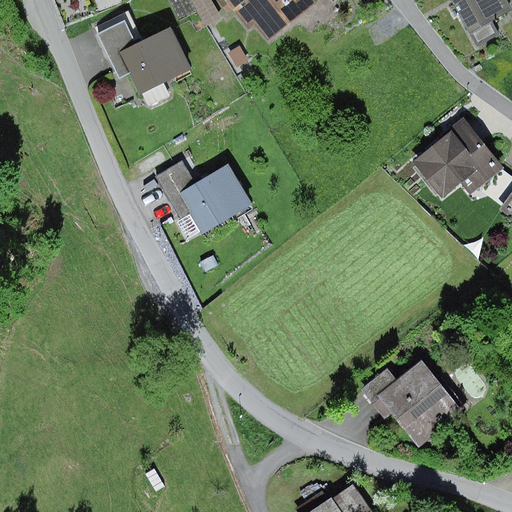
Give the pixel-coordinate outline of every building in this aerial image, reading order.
[(211,0),(189,0),(206,31),(223,22),(211,0)] [(218,0),(239,21),(245,15),(277,48),(326,2),(323,0),(218,0)] [(511,0),(459,0),(477,38),(511,21),(511,0)] [(134,26),(105,39),(123,79),(136,73),(147,98),(199,75),(182,35),(145,52),(134,26)] [(476,123),(419,161),(449,206),(506,169),(476,123)] [(239,167),(188,195),(210,237),(262,209),(239,167)] [(511,209),(511,187),(502,202),(511,209)] [(395,371),(374,386),(420,448),(469,412),(432,362),(403,383),(395,371)] [(380,511),(362,484),(320,511),(380,511)]
